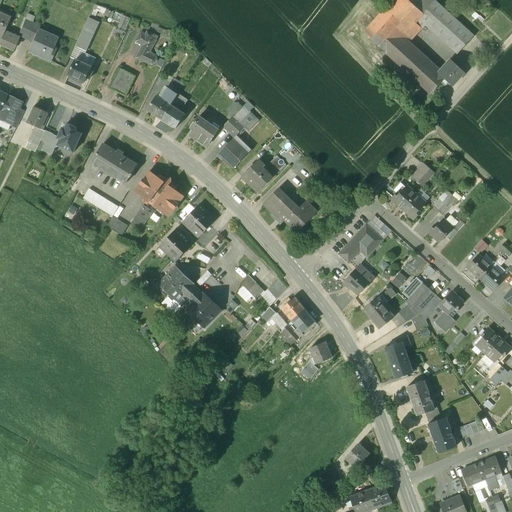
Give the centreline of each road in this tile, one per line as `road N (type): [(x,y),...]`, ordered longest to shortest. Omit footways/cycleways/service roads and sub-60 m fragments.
road 1 (secondary): [(297,275),(227,196),(165,147),(0,66)]
road 2 (secondary): [(401,479),(359,369),(297,275)]
road 3 (residential): [(367,199),(511,330)]
